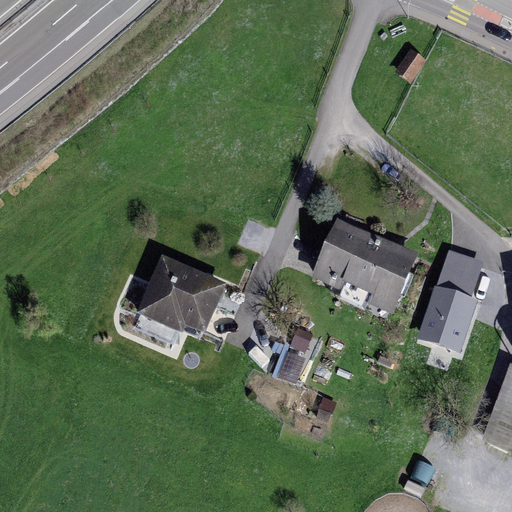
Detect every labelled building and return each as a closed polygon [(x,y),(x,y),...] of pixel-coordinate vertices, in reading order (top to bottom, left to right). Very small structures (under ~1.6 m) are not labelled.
[(426,65),(412,56),(396,80),(410,89),(426,65)] [(414,258),(335,227),(312,285),(391,316),(414,258)] [(77,290),(97,298),(117,250),(97,241),(77,290)] [(196,281),(163,267),(142,315),(164,325),(168,315),(183,321),(182,324),(203,333),(222,290),(197,279),(196,281)] [(487,283),(438,267),(425,305),(474,322),(487,283)]
